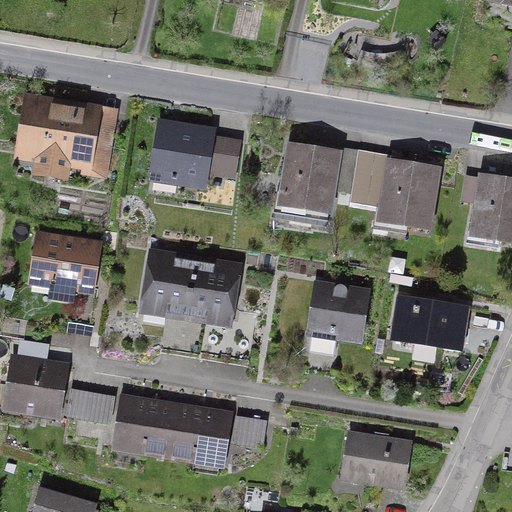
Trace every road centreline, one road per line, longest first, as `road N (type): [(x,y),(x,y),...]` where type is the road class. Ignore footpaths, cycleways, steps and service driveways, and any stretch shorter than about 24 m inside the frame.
road 1 (residential): [(511,141),(0,56)]
road 2 (residential): [(449,511),(511,379)]
